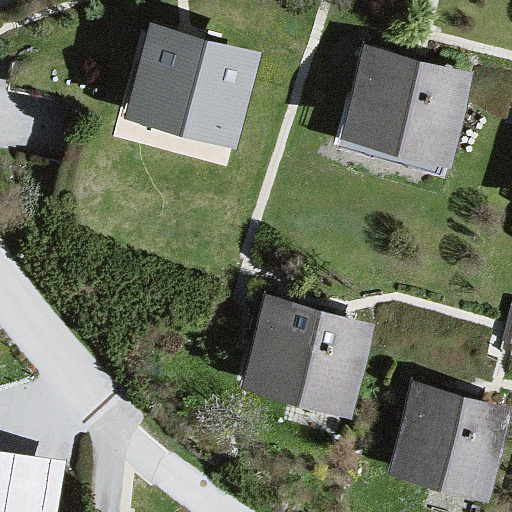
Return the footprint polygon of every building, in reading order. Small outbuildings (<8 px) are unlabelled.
[(257,53),(146,23),(119,120),(231,151),(257,53)] [(475,79),(361,48),(335,145),(449,176),(475,79)] [(376,328),(265,295),(238,386),(349,419),(376,328)] [(511,416),(511,415),(408,388),(384,476),(489,504),(511,416)] [(52,511),(59,460),(0,452),(0,511),(52,511)]
